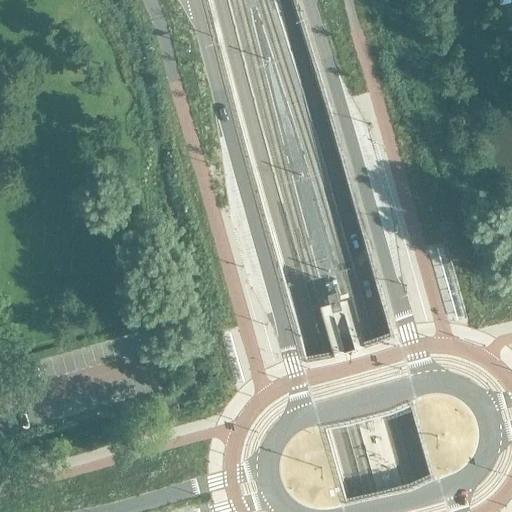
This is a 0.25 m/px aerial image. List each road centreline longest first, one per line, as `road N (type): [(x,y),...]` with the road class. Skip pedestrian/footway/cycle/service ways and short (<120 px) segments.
road 1 (secondary): [(429,511),(282,0)]
road 2 (secondary): [(215,0),(358,511)]
road 3 (secondary): [(192,0),(297,381),(299,419)]
road 4 (secondary): [(428,381),(308,0)]
road 5 (tertiary): [(266,466),(108,511)]
road 6 (tertiary): [(428,381),(299,419)]
